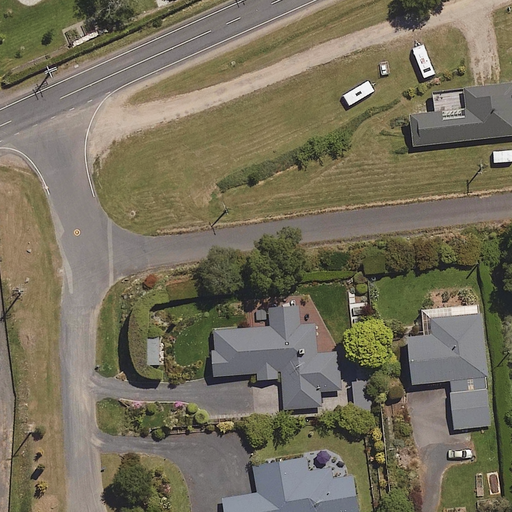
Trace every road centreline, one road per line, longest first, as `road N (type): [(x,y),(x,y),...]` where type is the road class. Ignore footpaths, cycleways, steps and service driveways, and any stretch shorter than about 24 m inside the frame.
road 1 (residential): [(102,247),(159,252),(511,207)]
road 2 (unclassified): [(102,247),(75,335),(86,511)]
road 3 (tertiary): [(41,106),(280,0)]
road 4 (residential): [(41,106),(102,247)]
